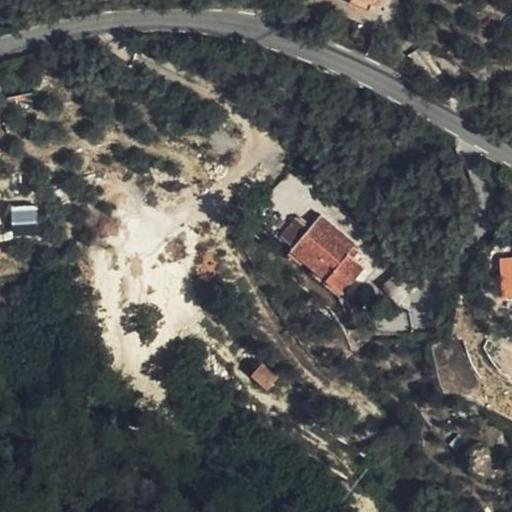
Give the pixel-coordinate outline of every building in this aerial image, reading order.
[(331,204),(318,193),(303,211),(315,222),(314,224),(368,267),(388,242),(379,235),(371,229),(376,223),(380,219),(342,190),(331,204)] [(301,215),(285,232),(295,241),(311,224),(301,215)] [(376,223),(371,229),(379,235),(383,229),(376,223)] [(426,240),(419,245),(434,262),(440,256),(426,240)] [(434,262),(419,245),(405,257),(420,273),(434,262)] [(272,342),(264,352),(278,365),(288,355),(272,342)]
